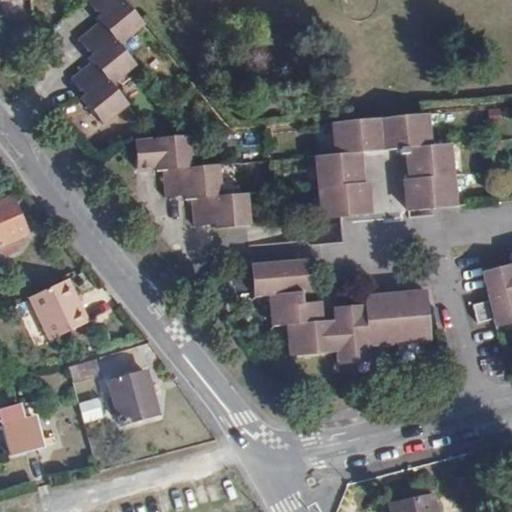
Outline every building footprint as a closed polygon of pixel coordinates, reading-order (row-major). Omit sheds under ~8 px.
[(114,0),(89,0),(86,3),(95,15),(100,12),(103,17),(97,21),(101,27),(78,45),(87,57),(92,54),(95,58),(89,61),(93,66),(72,82),(80,94),(83,92),(86,96),(81,100),(101,126),(125,108),(109,87),(133,70),(117,48),(139,32),(114,0)] [(121,0),(114,0),(139,32),(143,29),(121,0)] [(330,131),(330,140),(334,140),(421,131),(421,123),(330,131)] [(334,140),(330,140),(331,162),(313,164),(318,225),(364,222),(361,190),(355,190),(353,160),(361,159),(361,152),(365,147),(389,146),(394,150),(394,157),(396,157),(397,165),(404,164),(405,186),(399,187),(402,218),(451,213),(445,152),(423,154),(421,131),(334,140)] [(183,145),(131,149),(133,177),(153,176),(153,178),(159,178),(161,205),(177,204),(177,199),(183,198),(183,206),(188,206),(191,234),(205,233),(205,228),(209,227),(210,234),(245,231),(243,201),(216,204),(213,173),(187,176),(183,145)] [(361,152),(361,159),(394,157),(394,150),(389,146),(365,147),(361,152)] [(0,256),(16,249),(12,240),(25,234),(7,197),(0,200),(0,256)] [(294,266),(279,268),(280,281),(295,280),(294,266)] [(279,268),(249,270),(251,300),(266,299),(269,329),(283,329),(286,359),(330,356),(329,336),(318,336),(315,335),(314,325),(312,308),(297,309),(296,297),(295,280),(280,281),(279,268)] [(493,323),(495,329),(511,324),(511,277),(499,281),(501,290),(496,298),(488,300),(489,305),(473,309),(478,327),(493,323)] [(35,294),(24,299),(43,342),(86,322),(67,279),(35,294)] [(501,290),(499,281),(484,285),(488,300),(496,298),(501,290)] [(311,296),(296,297),(297,309),(312,308),(311,296)] [(411,314),(421,313),(420,298),(410,299),(411,314)] [(361,349),(423,344),(421,313),(411,314),(410,299),(371,303),(371,311),(366,318),(359,319),(340,321),(341,332),(338,335),(329,336),(330,356),(331,366),(362,364),(361,349)] [(371,311),(371,303),(358,304),(359,319),(366,318),(371,311)] [(329,324),(329,336),(338,335),(341,332),(340,321),(328,322),(329,324)] [(318,336),(329,336),(329,324),(314,325),(315,335),(318,336)] [(99,377),(94,358),(68,366),(73,384),(99,377)] [(156,414),(144,373),(108,383),(112,400),(107,401),(110,412),(116,411),(119,423),(156,414)] [(79,406),(83,425),(102,420),(97,401),(79,406)] [(39,447),(30,416),(1,423),(9,454),(39,447)] [(390,504),(392,511),(436,511),(432,494),(390,504)]
